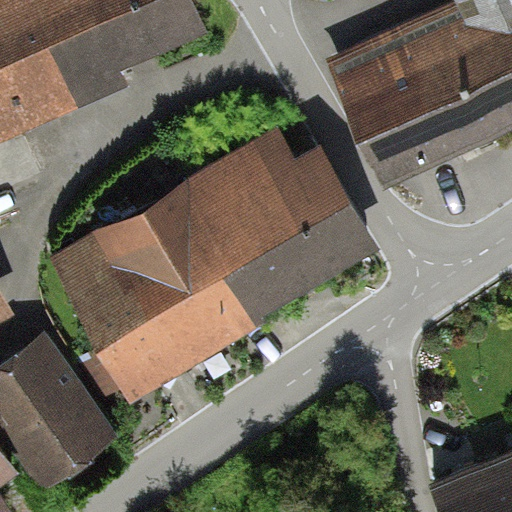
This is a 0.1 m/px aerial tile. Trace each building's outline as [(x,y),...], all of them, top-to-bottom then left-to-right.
[(0,0),(0,123),(26,112),(17,93),(192,15),(185,0),(0,0)] [(511,0),(465,0),(335,60),(384,168),(511,109),(511,0)] [(59,257),(127,375),(371,235),(321,149),(300,162),(281,129),(59,257)] [(0,503),(7,498),(0,487),(0,468),(11,460),(0,444),(0,416),(2,415),(44,473),(112,426),(47,335),(0,367),(0,503)] [(511,511),(511,457),(444,485),(455,511),(511,511)]
